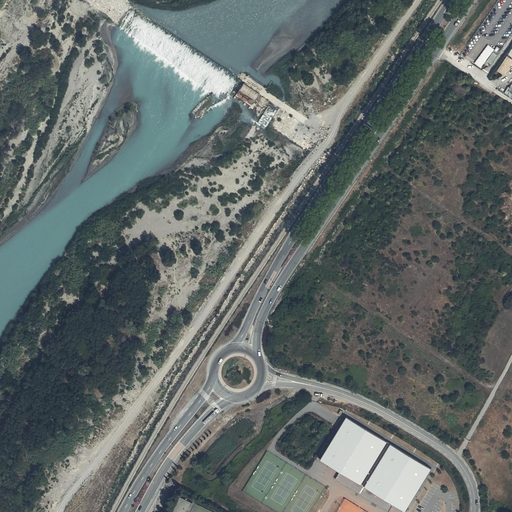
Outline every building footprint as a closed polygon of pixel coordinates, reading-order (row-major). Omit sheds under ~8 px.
[(489,44),(475,62),(481,67),(495,49),(489,44)] [(487,61),(491,63),(498,54),(493,51),(487,61)] [(511,69),(511,56),(510,55),(500,68),(507,73),(511,68),(511,69)] [(260,90),(243,77),(234,89),(252,101),(260,90)] [(407,510),(432,464),(342,415),(341,417),(344,418),(322,459),(341,470),(335,480),(389,509),(392,505),(383,500),(384,498),(407,510)] [(179,497),(174,511),(190,511),(194,501),(179,497)]
